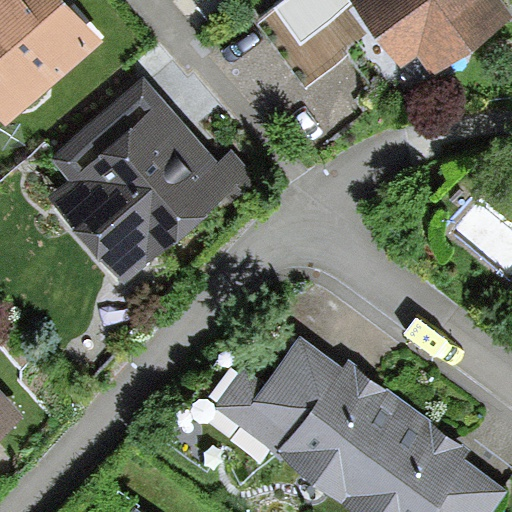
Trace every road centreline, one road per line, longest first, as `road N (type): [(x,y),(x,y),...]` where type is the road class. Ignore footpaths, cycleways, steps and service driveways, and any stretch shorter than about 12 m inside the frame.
road 1 (residential): [(511,378),(299,217),(234,270),(9,511)]
road 2 (residential): [(142,0),(295,176)]
